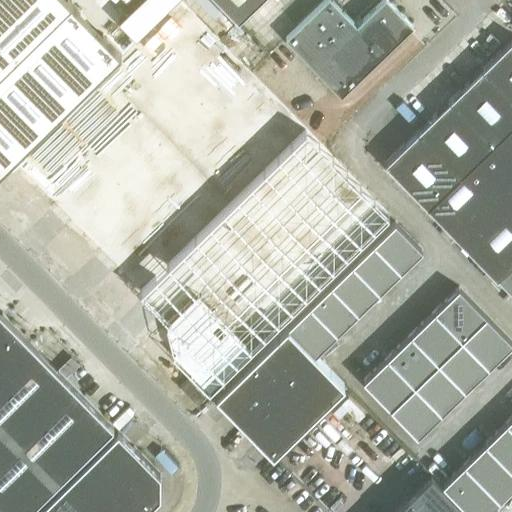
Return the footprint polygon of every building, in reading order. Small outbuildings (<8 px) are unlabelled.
[(0,0),(0,170),(122,51),(71,0),(0,0)] [(219,0),(238,19),(258,0),(219,0)] [(324,0),(286,37),(310,63),(292,81),(322,113),(413,25),(389,0),(381,0),(357,24),(354,21),(353,21),(333,0),(324,0)] [(178,2),(10,166),(164,324),(166,351),(208,394),(390,219),(178,2)] [(419,128),(386,160),(428,204),(442,218),(497,275),(498,274),(511,260),(511,38),(483,66),(451,97),(419,128)] [(374,240),(401,268),(422,247),(395,219),(374,240)] [(380,288),(401,268),(374,240),(352,260),(380,288)] [(358,309),(380,288),(352,260),(331,281),(358,309)] [(511,260),(498,274),(511,288),(511,260)] [(337,330),(358,309),(331,281),(310,302),(337,330)] [(462,336),(486,312),(459,284),(434,308),(462,336)] [(315,352),(337,330),(310,302),(287,324),(315,352)] [(0,504),(7,511),(23,511),(114,424),(0,308),(0,504)] [(438,359),(462,336),(434,308),(411,331),(438,359)] [(462,336),(489,363),(511,340),(511,339),(486,312),(462,336)] [(345,383),(315,352),(287,324),(216,394),(273,452),(345,383)] [(414,382),(438,359),(411,331),(387,354),(414,382)] [(465,387),(489,363),(462,336),(438,359),(465,387)] [(390,405),(414,382),(387,354),(363,377),(390,405)] [(441,410),(465,387),(438,359),(414,382),(441,410)] [(417,433),(441,410),(414,382),(390,405),(417,433)] [(511,467),(511,425),(506,419),(485,440),(511,467)] [(61,484),(88,511),(140,511),(160,493),(160,471),(118,428),(61,484)] [(499,497),(511,484),(511,467),(485,440),(464,461),(499,497)] [(472,511),(484,511),(499,497),(464,461),(443,481),(472,511)] [(390,511),(469,511),(430,473),(390,511)] [(88,511),(61,484),(31,511),(88,511)]
